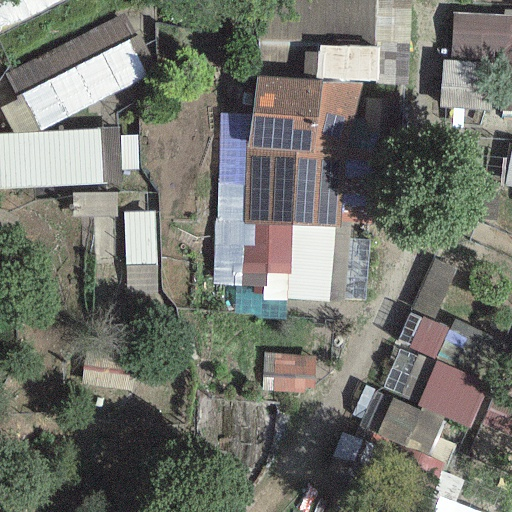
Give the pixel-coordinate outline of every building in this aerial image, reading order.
[(0,0),(0,20),(5,32),(72,0),(0,0)] [(382,45),(382,0),(307,0),(307,44),(382,45)] [(454,119),(511,118),(511,21),(454,21),(454,119)] [(130,27),(19,69),(42,131),(154,89),(130,27)] [(247,149),(243,224),(331,228),(339,227),(340,221),(365,222),(370,144),(391,146),(393,99),(363,101),(365,86),(255,77),(248,116),(247,149)] [(247,149),(248,116),(220,115),(216,224),(212,224),(209,285),(264,287),(263,302),(287,303),(287,299),(328,301),(331,228),(243,224),(247,149)] [(106,136),(0,141),(3,197),(109,191),(106,136)] [(443,364),(469,293),(433,280),(407,351),(443,364)] [(384,446),(433,465),(449,424),(400,405),(384,446)]
